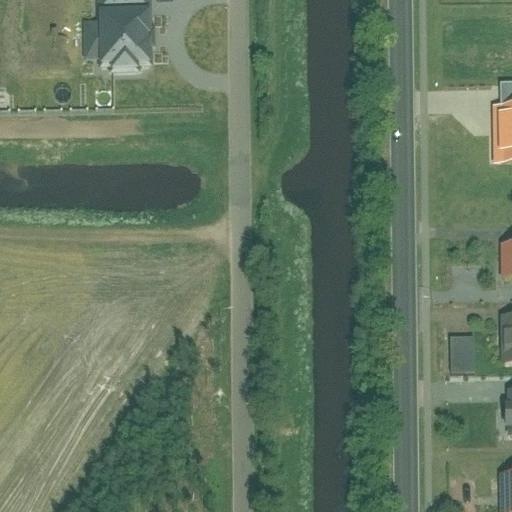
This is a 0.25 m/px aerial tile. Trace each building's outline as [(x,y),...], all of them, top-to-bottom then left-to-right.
[(152,9),(98,10),(99,24),(84,24),(85,61),(99,61),(99,69),(108,69),(108,76),(140,75),(140,69),(153,68),(152,9)] [(486,164),(511,163),(511,111),(485,112),(486,164)] [(511,284),(511,245),(497,246),(498,285),(511,284)] [(511,317),(498,318),(499,365),(511,365),(511,317)] [(469,340),(445,340),(445,375),(470,375),(469,340)] [(505,429),(505,438),(511,438),(511,391),(504,392),(504,404),(499,404),(499,430),(505,429)] [(511,511),(511,474),(495,475),(495,511),(511,511)]
